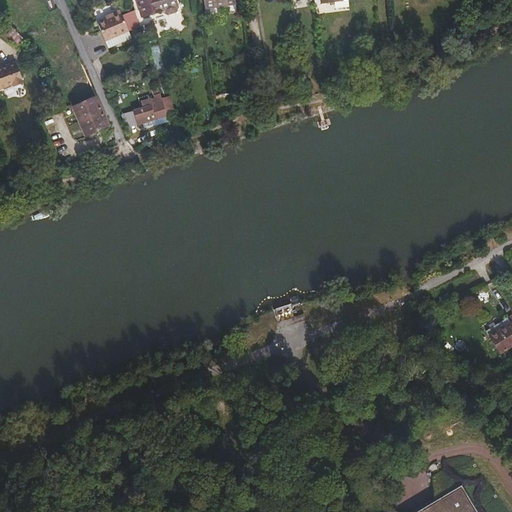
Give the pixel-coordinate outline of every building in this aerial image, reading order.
[(135,0),(141,18),(176,8),(173,0),(135,0)] [(234,6),(233,0),(201,0),(203,11),(234,6)] [(95,25),(109,57),(132,47),(118,13),(107,17),(108,20),(95,25)] [(67,106),(92,95),(88,86),(77,60),(52,71),(67,106)] [(12,87),(22,83),(13,62),(0,67),(0,89),(2,88),(1,86),(10,83),(12,87)] [(165,118),(158,94),(144,98),(147,108),(140,110),(132,113),(122,115),(126,129),(132,128),(133,133),(139,131),(138,126),(147,123),(165,118)] [(92,95),(67,106),(82,139),(107,129),(92,95)] [(132,113),(140,110),(137,104),(130,106),(132,113)] [(505,312),(511,307),(511,304),(504,288),(494,294),(505,312)] [(497,331),(510,323),(501,309),(480,322),(499,354),(511,346),(511,333),(503,340),(497,331)] [(465,511),(453,493),(420,511),(465,511)]
